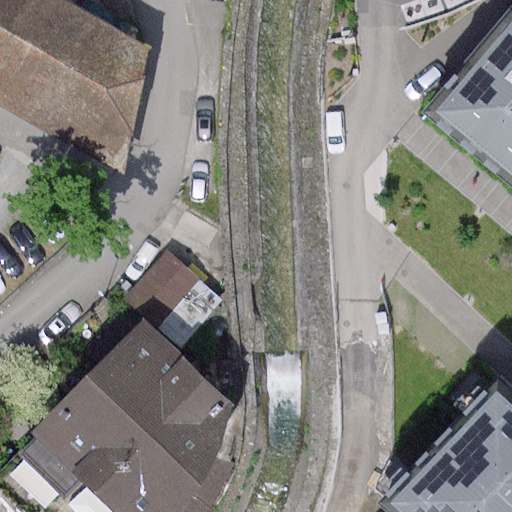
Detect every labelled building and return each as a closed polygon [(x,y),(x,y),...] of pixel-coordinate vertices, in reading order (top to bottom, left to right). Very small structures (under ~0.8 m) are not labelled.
[(162,30),(102,0),(0,0),(0,64),(118,117),(152,133),(162,30)] [(511,180),(511,15),(431,112),(511,180)] [(217,511),(254,469),(145,362),(75,406),(0,487),(0,496),(16,511),(217,511)] [(511,511),(511,394),(495,379),(381,504),(390,511),(511,511)] [(16,511),(0,496),(0,511),(16,511)]
